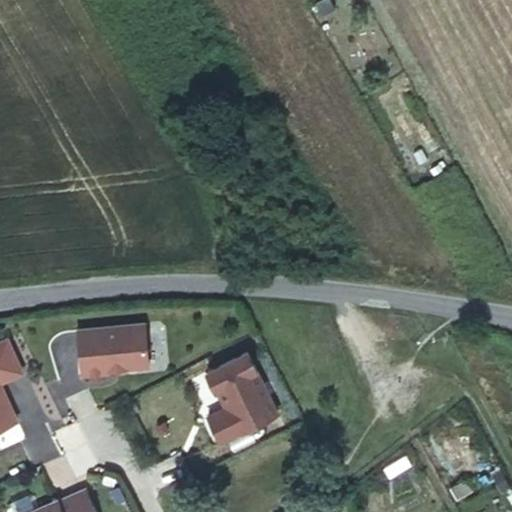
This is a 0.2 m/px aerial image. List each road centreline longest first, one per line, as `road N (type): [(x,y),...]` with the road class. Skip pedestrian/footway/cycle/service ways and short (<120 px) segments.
road 1 (residential): [(511,317),(271,285),(144,284),(0,299)]
road 2 (residential): [(140,511),(84,402)]
